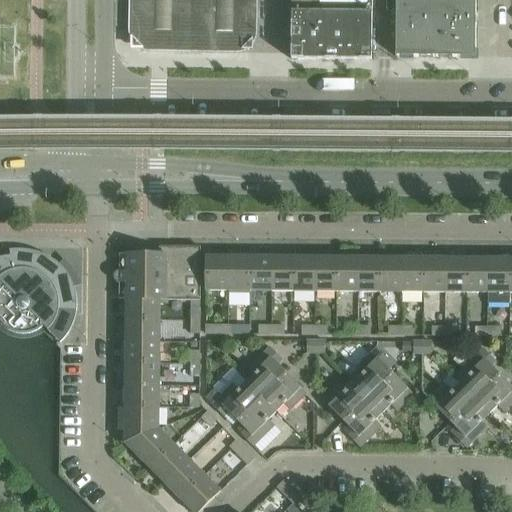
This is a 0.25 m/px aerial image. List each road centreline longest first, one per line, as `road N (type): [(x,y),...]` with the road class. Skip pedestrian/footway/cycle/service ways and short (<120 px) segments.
road 1 (residential): [(511,236),(97,233)]
road 2 (residential): [(101,87),(511,92)]
road 3 (residential): [(148,511),(99,463),(97,233)]
road 4 (residential): [(229,511),(271,471),(511,467)]
road 5 (tertiary): [(511,183),(246,180)]
road 6 (tertiary): [(246,180),(205,166),(85,163)]
road 7 (tertiary): [(96,188),(246,180)]
